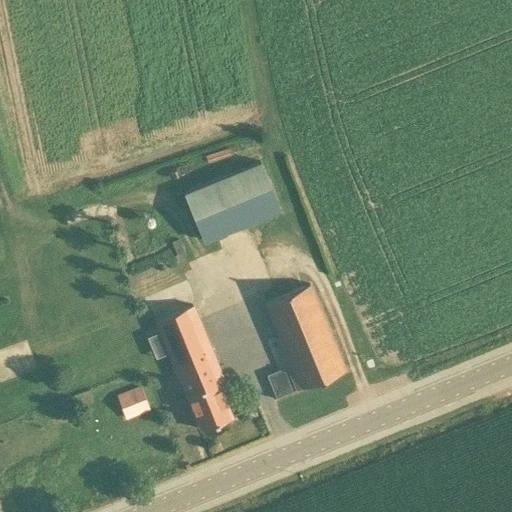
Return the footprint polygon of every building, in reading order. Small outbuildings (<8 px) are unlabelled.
[(205,239),(286,210),(268,160),(187,189),(205,239)] [(275,339),(297,388),(297,389),(345,369),(311,286),(266,304),(280,336),(275,339)] [(201,428),(232,415),(217,382),(223,380),(193,307),(156,322),(201,428)] [(267,374),(276,397),(293,390),(284,367),(267,374)] [(149,407),(140,385),(116,394),(125,416),(149,407)]
